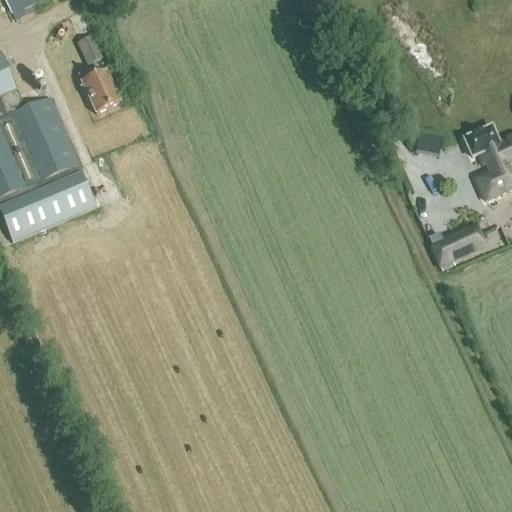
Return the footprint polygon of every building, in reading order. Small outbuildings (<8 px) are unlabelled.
[(3,0),(15,24),(35,15),(32,10),(52,0),(3,0)] [(93,39),(77,46),(87,68),(103,61),(93,39)] [(0,215),(13,246),(95,211),(78,169),(79,169),(50,100),(25,111),(2,57),(0,58),(0,215)] [(97,70),(87,74),(79,78),(97,116),(120,106),(106,73),(100,76),(97,70)] [(480,157),(484,168),(488,166),(491,174),(474,181),(484,204),(511,192),(511,141),(500,147),(493,130),(466,142),(473,160),(480,157)] [(486,248),(476,227),(430,250),(440,272),(486,248)]
